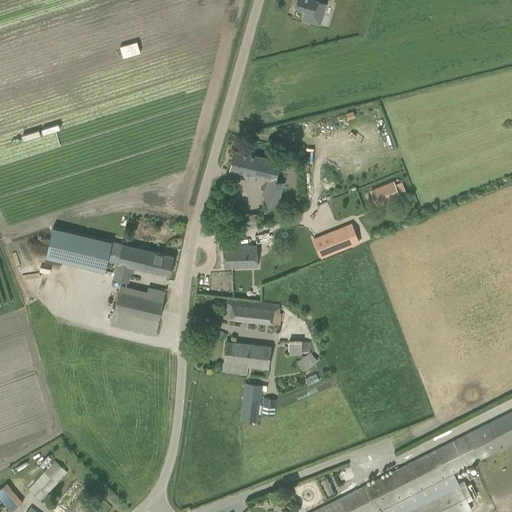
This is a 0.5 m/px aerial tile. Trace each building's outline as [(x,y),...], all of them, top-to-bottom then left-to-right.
[(318,0),(316,0),(296,0),(294,8),(304,11),(302,19),(320,25),(326,4),(317,1),(318,0)] [(281,161),(234,150),(230,170),(268,179),(262,203),(277,207),(284,182),(276,180),(281,161)] [(399,196),(394,182),(371,191),(377,205),(399,196)] [(321,257),(351,245),(356,243),(359,242),(352,223),(313,239),(321,257)] [(107,260),(117,262),(118,254),(109,252),(112,241),(53,226),(45,257),(104,271),(107,260)] [(130,266),(169,275),(174,256),(122,244),(121,243),(118,254),(117,262),(113,278),(127,282),(130,266)] [(258,245),(224,245),(224,267),(258,267),(258,245)] [(158,289),(148,287),(146,297),(119,290),(111,324),(156,335),(159,320),(159,319),(161,313),(166,291),(158,289)] [(280,305),(223,299),(221,318),(278,325),(280,305)] [(271,346),(227,341),(225,360),(223,372),(246,375),(248,362),(268,364),(271,346)] [(302,352),(309,352),(310,351),(310,341),(302,341),(302,352)] [(304,371),(318,359),(311,351),(310,351),(309,352),(297,362),(304,371)] [(258,422),(259,409),(262,385),(246,383),(241,420),(258,422)] [(264,397),(262,409),(262,414),(275,416),(277,399),(264,397)] [(374,511),(382,508),(384,511),(390,511),(387,506),(453,473),(475,462),(511,442),(511,411),(436,450),(312,511),(374,511)] [(40,500),(44,503),(49,496),(46,494),(67,471),(56,461),(30,490),(40,500)] [(465,511),(472,509),(467,500),(470,499),(473,497),(477,495),(471,484),(467,486),(464,480),(459,483),(453,473),(387,506),(390,511),(465,511)] [(327,477),(321,480),(328,495),(334,492),(327,477)] [(8,482),(0,488),(0,497),(11,511),(24,501),(8,482)] [(104,498),(98,493),(95,497),(100,501),(104,498)]
